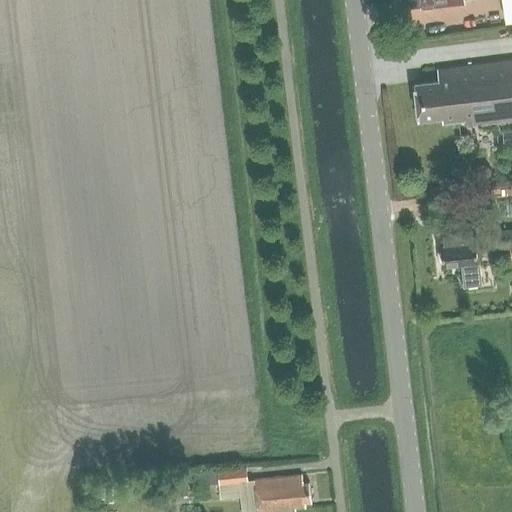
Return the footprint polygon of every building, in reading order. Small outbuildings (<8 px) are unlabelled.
[(397,0),(398,6),(406,5),(406,9),(418,8),(418,9),(464,4),(463,0),(397,0)] [(511,0),(502,0),(505,23),(511,21),(511,0)] [(511,118),(511,58),(436,69),(437,79),(414,82),(418,118),(441,115),(442,122),(463,119),(464,125),(511,118)] [(470,147),(469,135),(459,136),(460,148),(470,147)] [(511,229),(495,231),(497,249),(511,247),(511,229)] [(461,244),(442,246),(444,267),(461,265),(463,287),(483,285),(477,237),(461,239),(461,244)] [(246,467),(218,470),(220,484),(248,481),(246,467)] [(220,484),(218,470),(193,473),(194,487),(220,484)] [(255,480),(258,511),(291,511),(296,511),(295,508),(306,507),(305,502),(312,501),(309,483),(303,484),(302,475),(255,480)] [(190,496),(188,478),(171,479),(172,497),(190,496)] [(116,501),(114,485),(101,486),(102,502),(116,501)]
